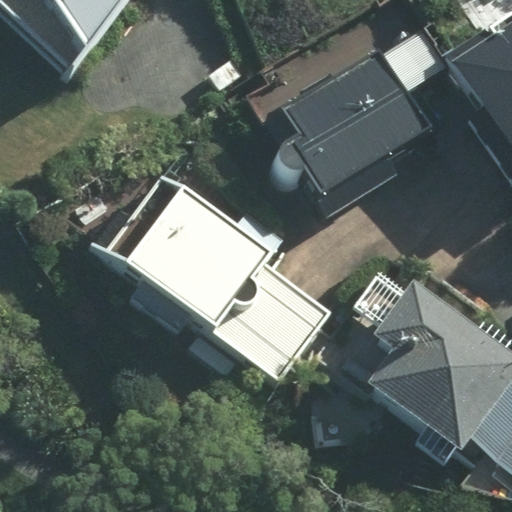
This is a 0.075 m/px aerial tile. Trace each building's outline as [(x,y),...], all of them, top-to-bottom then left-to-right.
[(0,0),(0,44),(55,91),(52,103),(56,102),(132,0),(0,0)] [(511,32),(426,90),(508,213),(511,210),(511,32)] [(416,148),(369,66),(251,134),(268,163),(258,169),(288,221),(416,148)] [(170,200),(105,286),(126,302),(118,312),(167,349),(175,339),(189,350),(184,357),(221,385),(228,375),(265,403),(324,325),(258,275),(272,256),(232,227),(223,239),(170,200)] [(454,456),(511,499),(511,391),(394,303),(353,358),(372,373),(343,411),(436,480),(454,456)]
